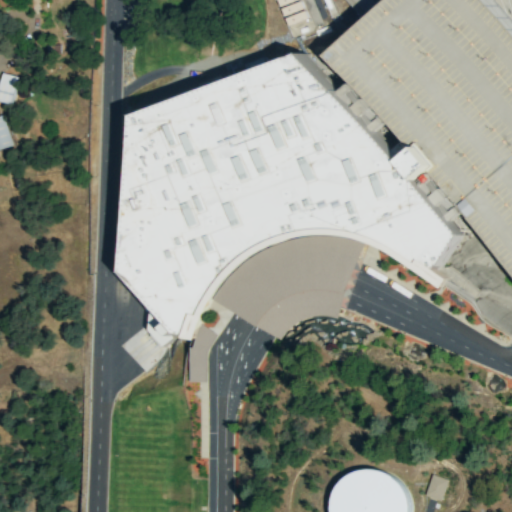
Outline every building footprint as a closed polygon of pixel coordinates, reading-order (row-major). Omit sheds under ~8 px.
[(271,0),(286,38),(321,23),(311,0),(271,0)] [(511,0),(387,0),(330,53),(511,271),(511,0)] [(144,102),(312,49),(464,233),(438,266),(455,277),(448,288),(386,247),(344,235),(286,239),(261,255),(226,284),(183,330),(125,271),(144,102)] [(17,77),(2,73),(0,80),(0,101),(10,104),(17,77)] [(0,116),(0,149),(12,146),(2,115),(0,116)] [(413,511),(412,471),(341,475),(343,511),(413,511)] [(430,495),(446,501),(454,480),(438,475),(430,495)]
